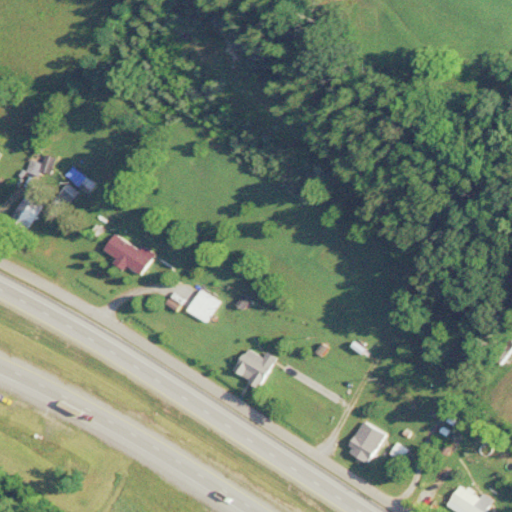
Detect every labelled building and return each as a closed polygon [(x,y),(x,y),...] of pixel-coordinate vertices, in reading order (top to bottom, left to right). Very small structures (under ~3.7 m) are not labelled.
[(6,216),(19,231),(44,208),(32,193),(6,216)] [(140,277),(154,254),(116,229),(104,248),(117,256),(114,260),(140,277)] [(188,307),(206,319),(220,299),(202,287),(188,307)] [(261,384),(278,355),(267,348),(264,354),(249,344),(235,368),(261,384)] [(369,460),(387,433),(365,418),(346,445),(369,460)] [(479,494),(461,482),(447,502),(462,511),(482,511),(493,497),(482,490),(479,494)]
